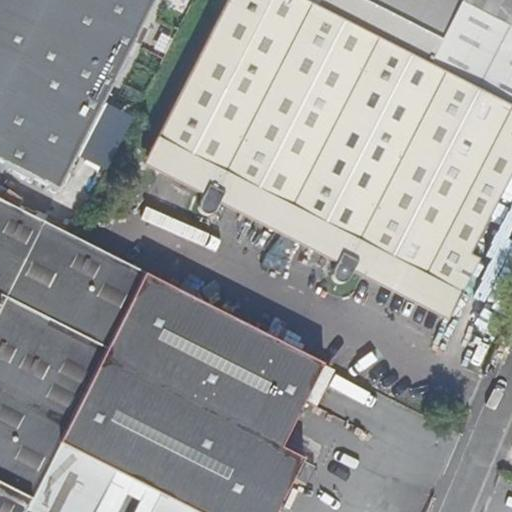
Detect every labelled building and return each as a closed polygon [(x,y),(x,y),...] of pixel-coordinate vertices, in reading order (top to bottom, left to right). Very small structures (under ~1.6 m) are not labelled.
[(0,0),(0,164),(59,195),(155,0),(0,0)] [(225,0),(147,159),(159,165),(242,0),(225,0)] [(471,254),(511,173),(511,105),(427,63),(316,8),(300,0),(242,0),(159,165),(206,188),(197,204),(197,208),(199,214),(204,217),(210,215),(213,212),(222,196),(340,255),(332,269),(331,275),(334,281),(340,284),(344,282),(348,278),(356,263),(453,312),(480,258),(471,254)] [(300,0),(316,8),(320,0),(300,0)] [(459,0),(320,0),(316,8),(427,63),(458,2),(459,0)] [(511,0),(459,0),(458,2),(427,63),(511,105),(511,0)] [(0,296),(0,483),(30,500),(60,442),(143,276),(111,260),(0,202),(0,296)] [(280,452),(303,406),(323,367),(143,276),(60,442),(115,471),(159,493),(195,511),(277,511),(302,463),(280,452)] [(323,367),(303,406),(314,411),(333,372),(323,367)] [(93,511),(115,471),(60,442),(30,500),(23,511),(195,511),(159,493),(148,511),(93,511)] [(148,511),(159,493),(115,471),(93,511),(148,511)] [(0,511),(23,511),(30,500),(0,483),(0,511)]
